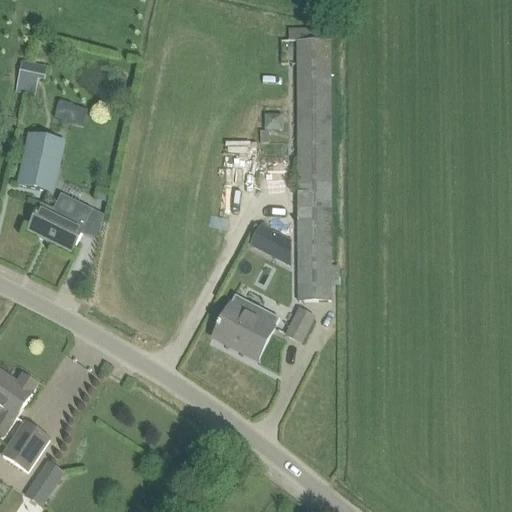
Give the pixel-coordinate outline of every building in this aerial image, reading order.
[(289,42),(298,42),(299,302),(333,301),(333,287),(340,287),(340,268),(332,268),(330,40),(325,40),(325,30),(289,30),(289,42)] [(23,65),(17,93),(27,95),(35,97),(39,78),(46,80),(47,70),(23,65)] [(265,134),(282,134),(282,117),(265,117),(265,134)] [(19,185),(48,192),(58,138),(29,133),(19,185)] [(62,196),(54,212),(42,206),(29,233),(72,255),(86,228),(93,212),(62,196)] [(251,249),(291,270),(291,245),(261,229),(251,249)] [(242,354),(258,363),(277,327),(276,327),(280,320),(236,298),(214,340),(230,348),(232,345),(244,351),(242,354)] [(301,347),(315,319),(301,311),(286,339),(301,347)] [(10,379),(0,372),(0,437),(5,441),(13,428),(12,428),(32,396),(38,387),(24,378),(18,387),(9,381),(10,379)] [(30,475),(52,441),(25,423),(3,457),(30,475)] [(66,475),(49,464),(26,498),(43,509),(66,475)]
